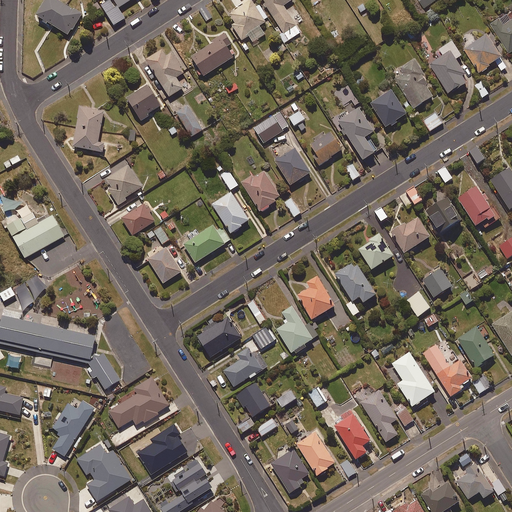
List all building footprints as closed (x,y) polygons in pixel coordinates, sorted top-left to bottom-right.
[(81,15),(54,0),(44,0),(35,17),(69,36),(81,15)] [(131,0),(112,0),(118,8),(131,0)] [(265,23),(251,0),(229,15),(234,23),(231,25),(241,41),(248,36),(253,43),(265,35),(259,27),(265,23)] [(293,0),(292,0),(262,0),(282,33),(279,35),(284,43),(300,33),(283,6),(293,0)] [(436,0),(418,0),(424,8),(436,0)] [(212,18),(205,7),(199,11),(206,21),(212,18)] [(511,19),(511,20),(507,14),(491,24),(511,55),(511,54),(511,19)] [(230,44),(224,33),(212,41),(213,43),(191,58),(203,77),(233,58),(226,47),(230,44)] [(507,67),(486,35),(463,50),(479,73),(496,62),(501,71),(507,67)] [(461,57),(452,42),(439,50),(443,57),(430,65),(449,95),(466,84),(462,77),(465,75),(455,60),(461,57)] [(166,57),(161,50),(144,62),(169,98),(183,88),(176,78),(185,72),(172,53),(166,57)] [(424,76),(414,60),(400,69),(403,74),(395,80),(413,109),(433,97),(425,86),(427,84),(422,77),(424,76)] [(238,89),(234,82),(224,89),(228,95),(238,89)] [(488,94),(481,82),(474,85),(482,98),(488,94)] [(160,106),(146,85),(126,99),(140,120),(160,106)] [(356,97),(349,85),(336,93),(344,105),(356,97)] [(406,115),(391,90),(370,103),(385,128),(406,115)] [(202,130),(188,106),(175,114),(190,138),(202,130)] [(103,111),(79,107),(73,148),(102,153),(104,144),(98,143),(103,111)] [(374,132),(357,107),(341,118),(340,116),(335,119),(363,161),(377,151),(371,141),(368,143),(364,138),(374,132)] [(280,111),(254,127),(263,143),(289,127),(280,111)] [(296,125),(300,131),(306,128),(302,122),(304,120),(299,112),(289,118),(294,126),(296,125)] [(443,123),(436,112),(423,120),(430,131),(443,123)] [(136,131),(128,129),(126,141),(135,142),(136,131)] [(342,152),(330,132),(308,145),(320,165),(342,152)] [(484,159),(478,148),(470,152),(477,164),(484,159)] [(310,174),(295,149),(274,162),(289,186),(310,174)] [(22,160),(19,154),(4,162),(6,168),(22,160)] [(360,176),(352,164),(345,168),(353,180),(360,176)] [(142,188),(128,166),(106,180),(110,187),(107,189),(118,206),(126,201),(124,199),(142,188)] [(452,179),(445,168),(438,172),(445,184),(452,179)] [(511,208),(511,172),(510,168),(490,180),(509,211),(511,208)] [(238,186),(228,171),(221,175),(230,191),(238,186)] [(281,199),(263,172),(254,179),(252,176),(241,183),(260,212),(281,199)] [(486,201),(488,200),(484,194),(482,195),(477,186),(457,199),(475,227),(482,223),(486,228),(501,218),(493,205),(490,207),(486,201)] [(422,201),(414,188),(406,193),(414,205),(422,201)] [(249,222),(230,193),(212,205),(230,234),(249,222)] [(300,213),(290,199),(284,204),(294,218),(300,213)] [(460,221),(446,199),(425,212),(439,234),(460,221)] [(155,222),(144,205),(120,220),(131,237),(155,222)] [(387,218),(381,209),(375,213),(380,222),(387,218)] [(169,217),(166,210),(157,215),(161,222),(169,217)] [(54,215),(14,238),(26,259),(66,237),(54,215)] [(430,238),(416,216),(390,232),(404,254),(430,238)] [(196,230),(187,236),(190,240),(183,244),(195,263),(224,245),(213,226),(199,235),(196,230)] [(169,240),(160,228),(153,232),(162,245),(169,240)] [(393,257),(379,234),(367,242),(368,243),(358,250),(371,270),(393,257)] [(181,272),(166,248),(147,260),(163,284),(181,272)] [(376,296),(354,262),(334,274),(351,301),(358,296),(363,304),(376,296)] [(423,288),(407,263),(395,271),(399,277),(393,281),(405,300),(423,288)] [(452,287),(441,269),(422,281),(433,298),(452,287)] [(339,309),(321,280),(309,287),(312,292),(301,298),(316,323),(339,309)] [(16,295),(12,287),(1,294),(5,302),(16,295)] [(473,300),(467,291),(460,295),(466,305),(473,300)] [(419,293),(407,301),(417,317),(430,309),(419,293)] [(267,321),(254,300),(246,304),(259,325),(267,321)] [(359,312),(352,301),(346,305),(353,316),(359,312)] [(276,330),(293,356),(306,348),(304,345),(318,336),(310,323),(304,327),(292,307),(281,314),(287,323),(276,330)] [(511,313),(492,325),(511,357),(511,313)] [(97,336),(2,315),(0,325),(0,338),(92,358),(97,336)] [(438,322),(433,315),(424,320),(428,327),(438,322)] [(241,338),(228,317),(218,324),(216,321),(202,330),(204,332),(197,337),(211,358),(241,338)] [(417,336),(411,328),(406,332),(411,340),(417,336)] [(494,356),(476,328),(457,340),(476,368),(494,356)] [(278,342),(269,329),(257,337),(265,350),(278,342)] [(394,349),(391,343),(380,350),(384,355),(394,349)] [(450,367),(436,345),(423,354),(450,398),(464,389),(462,386),(472,380),(460,361),(450,367)] [(252,356),(247,349),(236,356),(239,361),(223,371),(233,388),(266,368),(257,353),(252,356)] [(435,393),(409,353),(392,364),(403,381),(397,385),(412,408),(435,393)] [(108,388),(123,379),(107,354),(93,363),(108,388)] [(170,405),(153,378),(135,389),(138,394),(110,411),(120,428),(133,420),(136,423),(141,424),(170,405)] [(492,386),(487,378),(474,385),(479,394),(492,386)] [(255,384),(238,395),(241,399),(238,400),(244,409),(246,407),(253,418),(270,407),(255,384)] [(6,387),(0,385),(0,410),(21,415),(24,398),(5,394),(6,387)] [(374,394),(370,386),(356,395),(385,443),(397,436),(390,424),(397,420),(379,391),(374,394)] [(327,401),(318,387),(308,394),(317,408),(327,401)] [(296,399),(289,389),(275,398),(281,408),(296,399)] [(96,409),(83,401),(78,410),(69,404),(63,415),(61,414),(52,427),(59,431),(61,436),(53,448),(66,456),(96,409)] [(414,421),(406,407),(397,412),(405,426),(414,421)] [(369,443),(351,411),(340,417),(343,421),(335,426),(354,461),(366,454),(362,447),(369,443)] [(254,425),(250,419),(239,428),(243,433),(254,425)] [(277,427),(272,419),(256,429),(261,437),(277,427)] [(298,429),(293,421),(286,425),(291,434),(298,429)] [(11,436),(0,433),(0,474),(5,476),(9,463),(4,461),(11,436)] [(335,464),(315,433),(296,445),(316,476),(335,464)] [(108,454),(101,444),(78,459),(88,475),(91,472),(96,480),(88,485),(99,502),(133,480),(114,451),(108,454)] [(309,475),(293,450),(270,464),(289,494),(304,485),(301,480),(309,475)] [(215,487),(197,459),(168,477),(177,492),(158,504),(162,511),(180,511),(191,505),(190,503),(215,487)] [(356,473),(348,460),(340,464),(348,477),(356,473)] [(496,492),(477,463),(467,470),(464,465),(456,471),(461,478),(456,482),(468,500),(479,493),(483,500),(496,492)] [(460,502),(448,483),(432,493),(429,489),(420,494),(431,511),(451,511),(449,509),(460,502)] [(135,506),(129,497),(109,510),(110,511),(152,511),(145,500),(135,506)] [(422,511),(415,499),(393,511),(422,511)] [(225,511),(213,501),(205,511),(202,508),(198,511),(225,511)]
